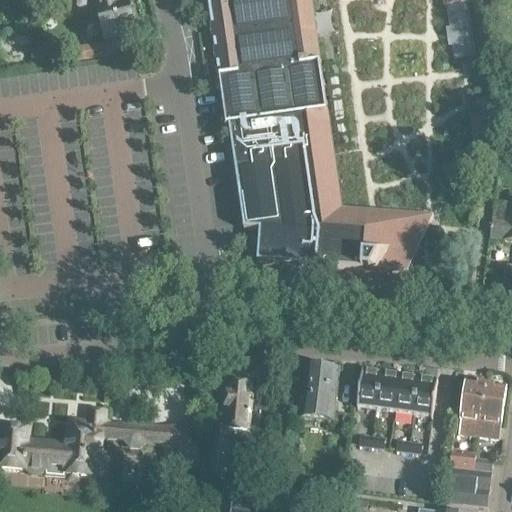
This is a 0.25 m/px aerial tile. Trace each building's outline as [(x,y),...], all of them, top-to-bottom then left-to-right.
[(36,9),(74,0),(33,0),(34,2),(36,9)] [(118,7),(116,0),(94,0),(97,12),(99,12),(106,41),(135,34),(128,4),(118,7)] [(208,0),(219,79),(219,82),(218,82),(219,85),(220,85),(222,103),(221,103),(222,106),(223,106),(225,124),(224,124),(225,127),(226,127),(226,130),(229,129),(229,130),(233,153),(232,153),(232,156),(233,156),(237,178),(236,179),(236,182),(237,182),(240,204),(239,204),(240,207),(241,207),(244,229),(243,229),(243,232),(244,232),(261,234),(259,265),(296,268),(346,272),(324,117),(324,116),(327,115),(327,112),(328,112),(327,108),(326,108),(324,91),(325,91),(324,88),(323,88),(321,71),(322,70),(321,67),(320,67),(320,64),(319,65),(310,0),(208,0)] [(446,7),(445,7),(445,8),(446,8),(449,29),(445,29),(448,49),(452,48),(454,63),(477,60),(469,5),(469,4),(469,3),(469,4),(465,4),(464,0),(448,0),(449,6),(446,7)] [(71,64),(110,59),(109,47),(70,51),(71,64)] [(43,64),(40,52),(34,54),(36,66),(43,64)] [(498,113),(497,114),(469,118),(473,144),(475,144),(475,145),(503,142),(498,113)] [(510,155),(501,155),(500,166),(510,165),(510,155)] [(511,308),(511,205),(505,206),(508,188),(497,187),(491,242),(511,243),(511,274),(507,274),(504,308),(511,308)] [(299,421),(316,423),(322,372),(305,370),(299,421)] [(322,372),(316,423),(333,425),(339,374),(322,372)] [(359,411),(375,414),(380,377),(364,375),(364,373),(363,373),(357,412),(358,413),(359,411)] [(375,414),(393,416),(398,379),(380,377),(375,414)] [(393,416),(412,419),(417,382),(398,379),(393,416)] [(431,423),(433,423),(438,384),(437,383),(436,385),(417,382),(412,419),(432,421),(431,423)] [(229,483),(234,432),(246,433),(247,426),(249,426),(253,388),(227,385),(225,410),(223,410),(222,424),(224,424),(223,431),(212,430),(208,482),(229,483)] [(458,439),(478,442),(486,388),(466,385),(458,439)] [(486,388),(478,442),(498,444),(506,391),(486,388)] [(67,481),(77,482),(78,478),(95,480),(95,475),(99,475),(104,471),(105,461),(101,457),(103,442),(122,444),(129,452),(141,453),(148,447),(163,448),(169,479),(202,471),(193,424),(165,428),(118,424),(118,426),(111,425),(112,424),(105,421),(105,414),(91,413),(90,430),(72,428),(68,432),(66,446),(29,442),(30,433),(0,429),(0,470),(67,477),(67,481)] [(272,414),(261,413),(259,430),(271,431),(272,414)] [(342,428),(351,429),(352,418),(343,417),(342,428)] [(359,449),(372,451),(373,442),(360,440),(359,449)] [(372,451),(384,453),(385,444),(373,442),(372,451)] [(396,454),(409,456),(410,447),(398,445),(396,454)] [(409,456),(421,458),(423,449),(410,447),(409,456)] [(452,455),(450,471),(475,474),(477,463),(477,458),(452,455)] [(475,474),(493,476),(495,465),(477,463),(475,474)] [(475,511),(488,511),(493,478),(452,473),(448,509),(475,511)] [(368,511),(369,505),(348,502),(347,511),(368,511)] [(281,511),(282,510),(232,503),(230,511),(281,511)]
